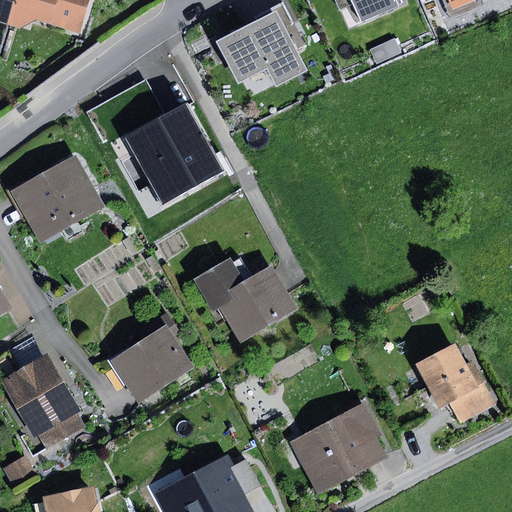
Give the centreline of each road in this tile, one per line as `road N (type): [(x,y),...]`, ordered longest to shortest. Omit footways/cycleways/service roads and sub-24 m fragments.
road 1 (residential): [(0,145),(196,3)]
road 2 (residential): [(511,422),(344,511)]
